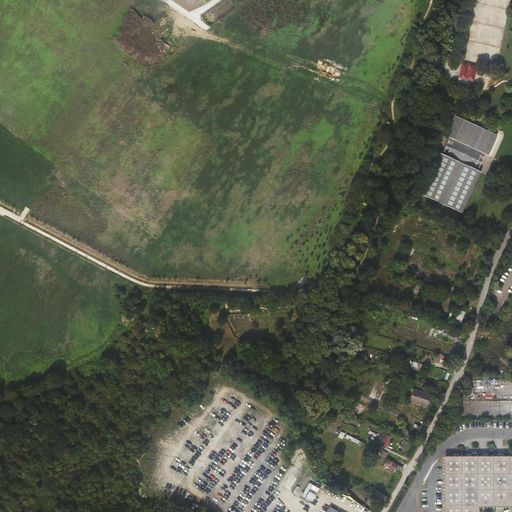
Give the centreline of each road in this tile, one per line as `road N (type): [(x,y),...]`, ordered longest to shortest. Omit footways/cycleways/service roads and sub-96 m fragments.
road 1 (unclassified): [(511,230),(488,274),(461,367),(382,511)]
road 2 (unclassified): [(409,500),(443,446),(511,434)]
